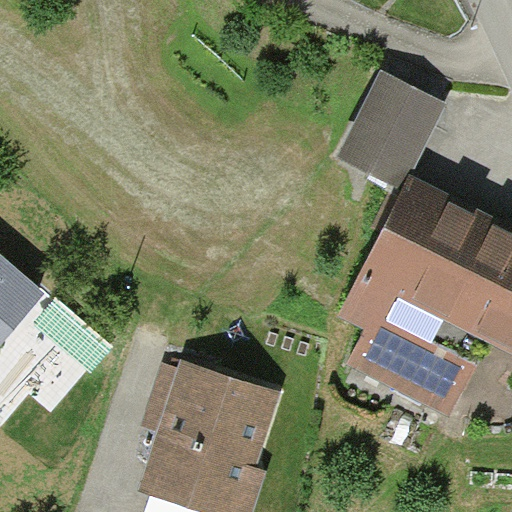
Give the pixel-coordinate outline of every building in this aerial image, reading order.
[(449,108),(382,72),(339,162),(403,194),(411,178),(449,108)] [(511,228),(411,178),(403,194),(340,319),(365,332),(348,367),(452,419),(477,370),(386,325),(398,302),(511,359),(511,228)] [(0,424),(85,326),(0,252),(0,424)] [(281,394),(181,363),(179,369),(167,409),(159,433),(140,495),(195,511),(254,511),(266,474),(257,471),(281,394)] [(167,409),(179,369),(163,364),(143,428),(159,433),(167,409)]
